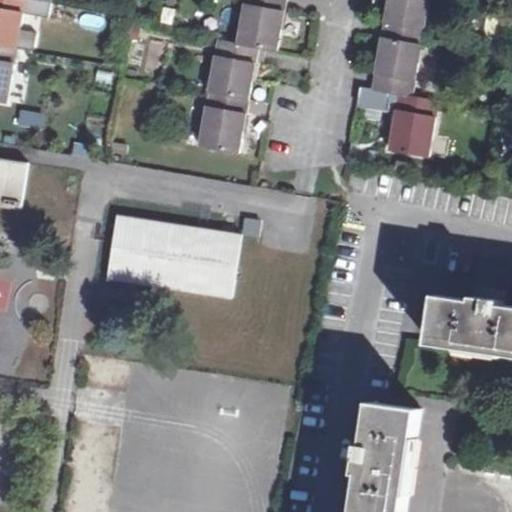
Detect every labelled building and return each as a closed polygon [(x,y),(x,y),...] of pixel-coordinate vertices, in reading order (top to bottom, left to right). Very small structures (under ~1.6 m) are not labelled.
[(0,0),(0,49),(20,53),(27,16),(29,1),(21,0),(0,0)] [(291,2),(280,0),(250,0),(248,9),(241,49),(261,53),(281,56),(288,17),(291,2)] [(394,0),(389,29),(386,43),(425,51),(428,36),(434,0),(394,0)] [(486,37),(504,40),(506,21),(489,19),(486,37)] [(425,51),(386,43),(379,80),(376,95),(402,100),(415,103),(418,88),(425,51)] [(241,49),(222,46),(220,60),(213,97),(252,104),(259,67),(261,53),(241,49)] [(20,53),(0,49),(0,105),(9,107),(17,68),(20,53)] [(252,104),(213,97),(212,100),(210,112),(203,152),(242,158),(249,119),(252,104)] [(415,103),(402,100),(400,115),(392,154),(431,162),(438,123),(441,108),(415,103)] [(0,203),(21,207),(28,162),(0,157),(0,203)] [(248,237),(121,213),(110,275),(238,299),(248,237)] [(481,298),(444,293),(438,340),(511,350),(511,302),(511,287),(511,286),(496,284),(484,282),(481,298)] [(412,511),(428,409),(376,401),(375,401),(372,423),(358,511),(412,511)]
